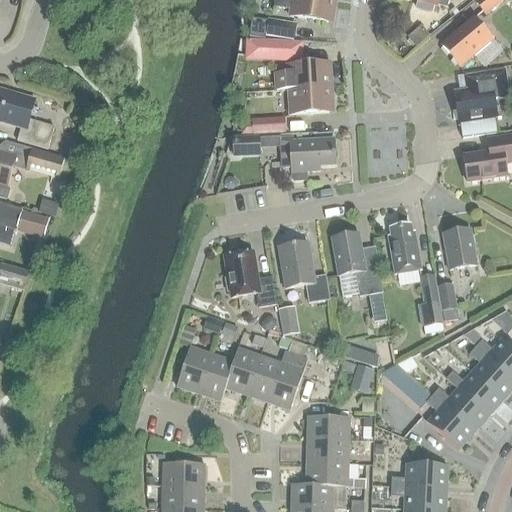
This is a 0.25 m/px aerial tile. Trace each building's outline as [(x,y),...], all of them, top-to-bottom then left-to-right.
[(333,0),(273,0),(273,7),(273,8),(290,11),(289,18),(331,24),(335,0),(333,0)] [(434,6),(436,6),(446,9),(448,0),(413,0),(417,1),(415,9),(418,11),(426,14),(431,14),(434,6)] [(511,0),(477,0),(473,3),(484,17),(504,0),(508,0),(509,2),(511,0)] [(265,38),(294,42),(296,24),(267,20),(265,38)] [(441,47),(459,68),(491,42),(473,20),(441,47)] [(257,42),(257,58),(290,59),(290,43),(257,42)] [(288,91),(288,92),(330,89),(329,65),(286,67),(287,77),(275,78),(275,92),(288,91)] [(453,94),(458,127),(484,123),(483,121),(496,119),(493,102),(507,100),(503,72),(463,79),(465,93),(453,94)] [(288,92),(289,116),(332,114),(330,89),(288,92)] [(16,142),(47,151),(53,128),(28,121),(34,101),(0,91),(0,123),(20,129),(16,142)] [(251,121),(252,136),(285,134),(284,119),(251,121)] [(511,136),(487,141),(489,154),(463,158),(467,184),(506,178),(504,165),(511,163),(511,136)] [(258,155),(257,139),(233,140),(234,156),(258,155)] [(280,140),(281,171),(291,170),(291,181),(294,183),(304,183),(306,180),(306,174),(319,173),(319,168),(335,167),(333,141),(290,143),(290,139),(280,140)] [(30,151),(24,172),(28,173),(25,172),(26,166),(58,175),(57,181),(53,180),(57,181),(63,160),(30,151)] [(8,191),(6,188),(14,159),(0,154),(0,198),(5,201),(8,191)] [(21,212),(17,227),(44,235),(48,219),(21,212)] [(389,230),(391,238),(388,239),(394,276),(420,272),(414,234),(411,235),(410,227),(389,230)] [(442,236),(448,272),(476,267),(470,232),(442,236)] [(358,236),(331,240),(338,278),(355,275),(359,299),(382,295),(376,259),(362,262),(358,236)] [(278,250),(285,291),(305,287),(308,305),(329,302),(325,277),(313,279),(307,244),(278,250)] [(253,254),(223,259),(227,280),(225,281),(227,293),(229,293),(230,300),(256,296),(258,310),(276,307),(271,279),(257,281),(253,254)] [(0,266),(0,285),(23,292),(28,274),(0,266)] [(417,307),(420,329),(441,326),(433,277),(418,279),(423,306),(417,307)] [(441,313),(442,313),(443,324),(458,322),(456,311),(456,310),(452,286),(437,289),(441,313)] [(299,335),(294,308),(278,311),(283,338),(299,335)] [(511,350),(501,341),(491,351),(481,342),(475,349),(511,382),(511,350)] [(342,359),(380,366),(382,353),(344,347),(342,359)] [(176,389),(197,396),(210,357),(189,349),(176,389)] [(511,391),(511,382),(475,349),(468,356),(479,365),(471,375),(502,402),(511,391)] [(232,364),(227,379),(229,380),(225,391),(245,398),(258,358),(236,351),(232,364)] [(284,353),(280,366),(266,405),(289,413),(302,374),(307,361),(284,353)] [(197,396),(219,404),(220,404),(225,391),(229,380),(227,379),(232,364),(210,357),(197,396)] [(245,398),(266,405),(280,366),(258,358),(245,398)] [(350,391),(365,396),(373,372),(357,368),(350,391)] [(451,374),(445,381),(456,391),(488,419),(502,402),(471,375),(462,384),(451,374)] [(456,391),(448,400),(438,391),(432,398),(473,435),(488,419),(456,391)] [(425,405),(436,414),(426,425),(457,453),(473,435),(432,398),(425,405)] [(307,419),(306,442),(348,443),(348,420),(307,419)] [(306,442),(306,467),(347,468),(348,443),(306,442)] [(162,465),(162,488),(203,489),(204,467),(162,465)] [(390,480),(390,489),(446,492),(447,468),(405,466),(404,481),(390,480)] [(306,467),(305,487),(346,488),(347,468),(306,467)] [(291,487),(291,510),(332,511),(346,511),(346,488),(305,487),(291,487)] [(162,488),(161,511),(165,511),(202,511),(203,489),(162,488)] [(403,511),(410,511),(444,511),(446,492),(390,489),(389,499),(403,499),(403,511)]
